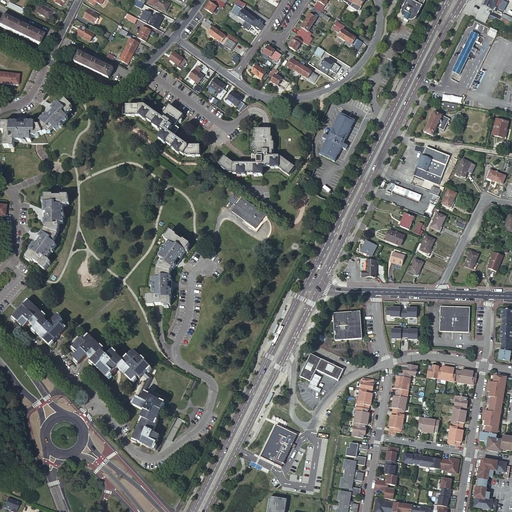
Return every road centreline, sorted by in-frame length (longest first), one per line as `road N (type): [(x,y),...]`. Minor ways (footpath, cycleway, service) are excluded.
road 1 (secondary): [(318,283),(462,0)]
road 2 (secondary): [(449,0),(307,278)]
road 3 (secondary): [(307,278),(194,511)]
road 4 (residential): [(377,0),(371,50),(337,84),(265,97),(230,78)]
road 5 (secondary): [(204,511),(284,354)]
road 6 (residential): [(46,65),(112,97),(173,35)]
road 7 (residential): [(511,203),(484,197),(439,294)]
